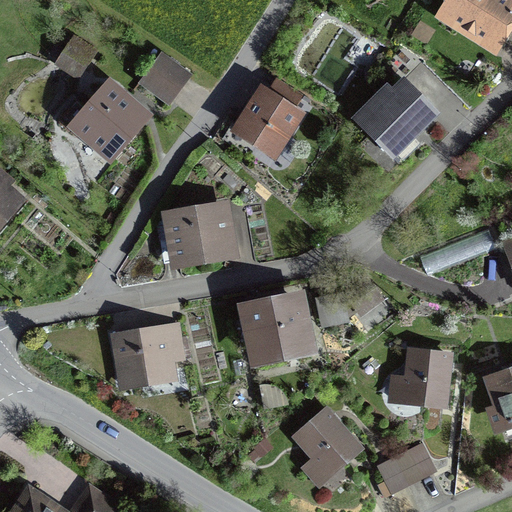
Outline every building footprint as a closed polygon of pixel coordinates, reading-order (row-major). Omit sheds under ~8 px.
[(461,26),(493,46),(511,17),(511,4),(505,0),(454,0),(448,9),(465,20),(461,26)] [(80,74),(91,58),(70,44),(59,60),(80,74)] [(188,75),(162,56),(143,82),(168,101),(188,75)] [(76,126),(110,155),(140,120),(119,102),(123,98),(110,87),(76,126)] [(405,87),(367,125),(392,150),(430,112),(405,87)] [(262,93),(238,129),(275,152),(298,116),(262,93)] [(0,220),(18,200),(0,184),(0,220)] [(165,263),(230,251),(223,211),(171,220),(174,238),(161,240),(165,263)] [(368,280),(348,295),(360,312),(380,297),(368,280)] [(308,357),(296,300),(282,303),(280,295),(266,298),(268,306),(249,310),(257,349),(250,351),(254,368),(308,357)] [(155,331),(116,338),(123,381),(171,373),(165,336),(156,338),(155,331)] [(443,405),(449,356),(411,351),(406,401),(443,405)] [(489,380),(508,433),(511,431),(511,369),(503,373),(504,375),(489,380)] [(330,474),(359,449),(326,411),(297,436),(330,474)] [(378,486),(384,497),(435,471),(422,444),(379,466),(386,481),(378,486)] [(367,499),(378,490),(352,461),(341,469),(367,499)] [(13,511),(73,511),(75,511),(76,511),(126,511),(90,487),(72,511),(63,511),(39,495),(35,501),(25,494),(13,511)]
